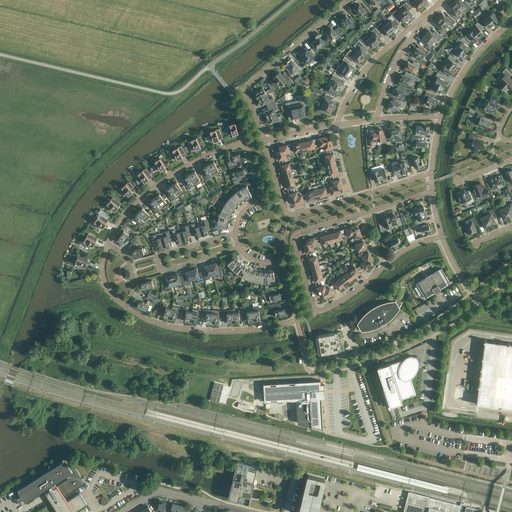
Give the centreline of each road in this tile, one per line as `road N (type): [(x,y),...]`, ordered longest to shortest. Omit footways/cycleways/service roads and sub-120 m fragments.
road 1 (unclassified): [(297,320),(314,370),(403,346),(477,299)]
road 2 (residential): [(431,172),(288,215),(264,141)]
road 3 (residential): [(316,310),(293,235),(432,191)]
road 4 (residential): [(264,141),(245,87),(349,0)]
road 5 (residential): [(108,244),(126,212),(161,182),(221,149),(246,147)]
road 6 (residential): [(297,320),(186,330),(126,307)]
road 7 (residential): [(316,310),(347,297),(403,250),(441,237)]
road 8 (residential): [(441,116),(464,70),(509,22),(496,0)]
road 9 (residential): [(336,125),(358,77),(424,17)]
